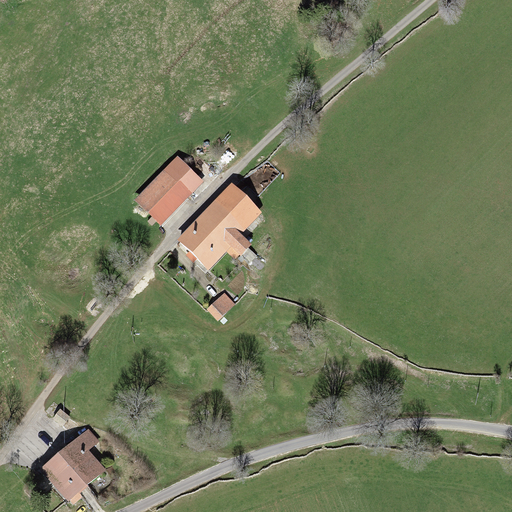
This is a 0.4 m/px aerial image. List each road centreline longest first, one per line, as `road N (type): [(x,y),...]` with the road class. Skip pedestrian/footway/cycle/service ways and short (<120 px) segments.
road 1 (unclassified): [(428,0),(185,220),(0,450)]
road 2 (unclassified): [(117,511),(282,437),(398,425),(511,435)]
